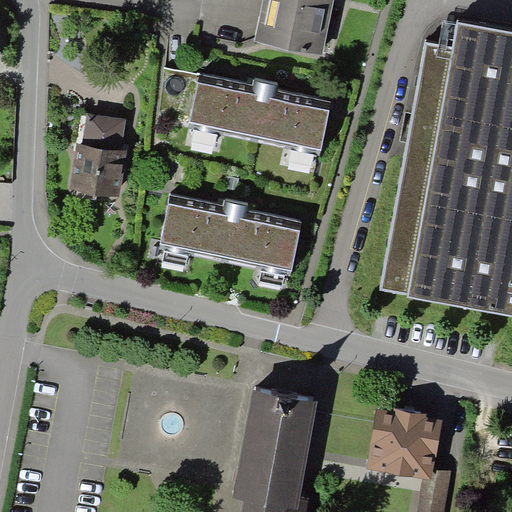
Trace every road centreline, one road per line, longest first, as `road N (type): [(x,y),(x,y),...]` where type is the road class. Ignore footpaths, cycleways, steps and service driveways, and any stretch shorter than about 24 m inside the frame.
road 1 (residential): [(511,385),(19,260)]
road 2 (residential): [(19,260),(26,0)]
